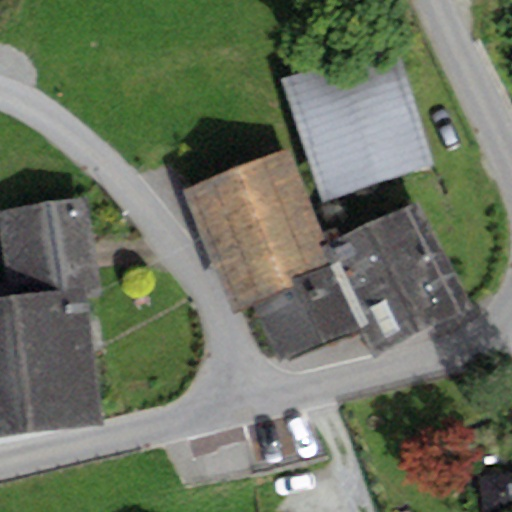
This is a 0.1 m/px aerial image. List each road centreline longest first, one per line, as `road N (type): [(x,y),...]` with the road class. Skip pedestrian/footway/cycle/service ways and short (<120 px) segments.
road 1 (residential): [(246,404),(195,272),(165,234),(65,131),(0,94)]
road 2 (residential): [(246,404),(459,352),(511,318)]
road 3 (residential): [(0,465),(246,404)]
road 4 (residential): [(511,166),(435,0)]
